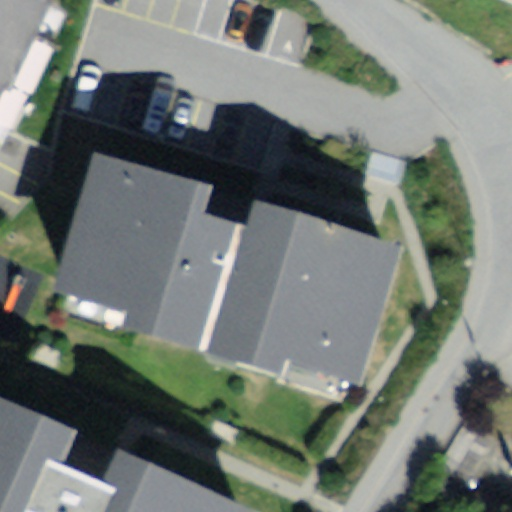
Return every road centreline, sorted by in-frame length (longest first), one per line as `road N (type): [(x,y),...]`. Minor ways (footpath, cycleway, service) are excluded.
road 1 (residential): [(377,511),(484,337),(511,246)]
road 2 (residential): [(496,129),(437,62),(349,0)]
